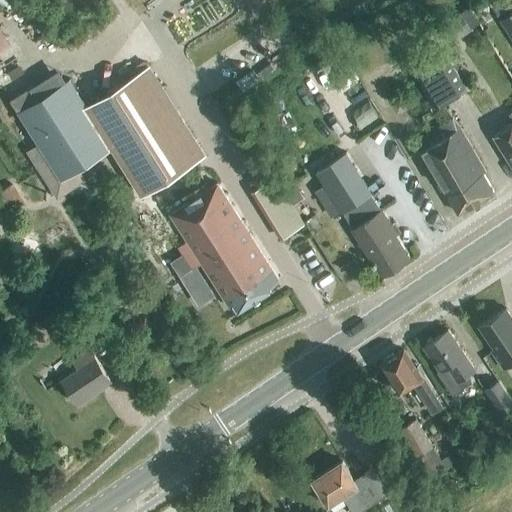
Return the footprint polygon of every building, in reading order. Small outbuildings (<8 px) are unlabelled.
[(235,8),(231,0),(202,0),(193,4),(201,23),(235,8)] [(511,0),(487,0),(501,20),(511,12),(511,0)] [(118,2),(76,23),(82,36),(125,15),(118,2)] [(511,12),(501,20),(511,37),(511,12)] [(439,28),(451,44),(472,29),(460,13),(439,28)] [(371,57),(377,66),(401,52),(396,42),(371,57)] [(466,88),(446,53),(414,72),(434,107),(466,88)] [(10,61),(12,79),(28,77),(26,59),(10,61)] [(69,79),(18,111),(39,144),(29,150),(38,165),(48,158),(65,148),(78,169),(112,148),(142,196),(204,157),(148,68),(86,107),(69,79)] [(511,165),(511,112),(508,115),(511,121),(511,124),(493,136),(511,165)] [(444,188),(459,213),(472,205),(475,210),(483,205),(480,200),(494,192),(483,173),(485,171),(460,128),(418,152),(441,190),(444,188)] [(382,275),(410,256),(396,235),(398,234),(382,210),(381,211),(370,194),(371,193),(344,153),(315,172),(342,213),(342,212),(353,228),(352,229),(382,275)] [(13,183),(26,204),(47,191),(34,170),(13,183)] [(275,178),(253,191),(283,238),(305,224),(275,178)] [(279,281),(218,184),(170,214),(229,307),(233,305),(237,312),(268,292),(266,289),(279,281)] [(0,203),(9,215),(23,204),(11,188),(0,196),(0,203)] [(205,282),(189,293),(197,306),(213,296),(205,282)] [(511,317),(506,308),(480,326),(495,349),(492,351),(503,367),(511,361),(511,317)] [(467,374),(475,369),(448,329),(424,346),(440,369),(437,371),(452,394),(472,381),(467,374)] [(112,382),(90,348),(73,360),(79,368),(62,380),(78,404),(112,382)] [(427,403),(437,397),(418,366),(415,367),(404,349),(382,363),(400,391),(414,382),(427,403)] [(504,417),(511,411),(511,400),(499,381),(486,389),(504,417)] [(401,429),(417,457),(434,446),(417,419),(401,429)] [(310,474),(329,505),(344,495),(354,511),(360,511),(391,493),(375,467),(356,479),(341,454),(310,474)]
